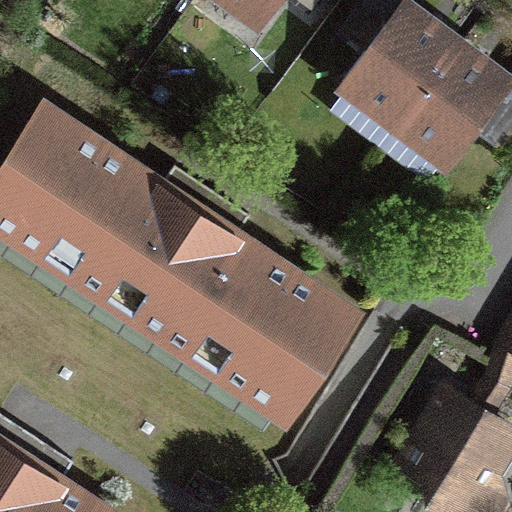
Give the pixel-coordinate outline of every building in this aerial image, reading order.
[(387,111),(444,32),(399,0),(342,79),(387,111)] [(444,32),(387,111),(430,142),(487,63),(444,32)] [(44,117),(0,180),(0,234),(286,430),(355,330),(44,117)] [(486,511),(511,467),(511,434),(456,403),(415,476),(478,511),(486,511)] [(0,511),(111,511),(0,439),(0,511)]
